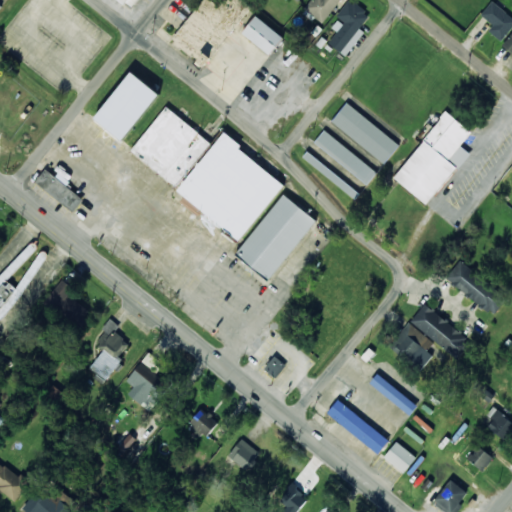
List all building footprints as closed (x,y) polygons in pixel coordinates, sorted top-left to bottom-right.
[(122,0),(132,8),(138,0),(122,0)] [(218,0),(202,0),(172,40),(204,65),(249,5),(243,0),(237,0),(231,9),(218,0)] [(310,0),(304,8),(322,22),(340,0),(310,0)] [(345,56),(365,32),(359,28),(370,15),(351,0),(348,0),(335,16),(339,19),(332,27),(337,31),(329,42),(345,56)] [(481,14),(493,25),(489,30),(500,41),(511,27),(511,17),(493,1),(481,14)] [(283,37),(256,15),(242,33),(270,54),(283,37)] [(511,32),(503,44),(511,51),(511,32)] [(160,93),(131,71),(93,121),(121,143),(160,93)] [(385,164),(400,144),(346,102),(331,121),(385,164)] [(285,182),(221,133),(214,143),(165,106),(129,154),(242,239),(285,182)] [(472,132),(442,108),(429,125),(433,129),(394,178),(427,205),(469,152),(461,145),(472,132)] [(314,142),(367,184),(377,172),(324,130),(314,142)] [(83,200),(47,168),(36,181),(72,212),(83,200)] [(316,219),(283,193),(237,254),(270,280),(316,219)] [(494,314),(507,295),(459,261),(445,280),(494,314)] [(91,309),(72,299),(77,289),(59,279),(45,305),(82,325),(91,309)] [(410,322),(460,359),(473,340),(424,304),(410,322)] [(105,382),(122,361),(118,358),(130,343),(115,331),(119,326),(110,318),(102,329),(105,332),(95,344),(103,351),(88,368),(105,382)] [(433,355),(427,350),(434,342),(408,322),(390,346),(421,370),(433,355)] [(264,369),(275,378),(286,365),(275,355),(264,369)] [(164,390),(157,385),(162,378),(140,363),(127,381),(134,386),(128,394),(150,410),(164,390)] [(417,406),(378,372),(370,382),(409,415),(417,406)] [(61,392),(52,388),(48,397),(57,401),(61,392)] [(379,453),(390,439),(337,400),(327,414),(379,453)] [(203,437),(218,422),(203,408),(188,423),(203,437)] [(493,420),(488,428),(506,440),(511,430),(511,420),(492,408),(487,416),(493,420)] [(261,454),(242,438),(228,455),(247,471),(261,454)] [(384,457),(404,473),(416,457),(397,441),(384,457)] [(484,471),(494,457),(478,446),(468,460),(484,471)] [(0,488),(17,500),(29,482),(0,461),(0,488)] [(468,492),(450,479),(433,503),(445,511),(457,511),(463,505),(460,503),(468,492)] [(286,506),(281,511),(297,511),(309,498),(292,485),(280,500),(286,506)] [(23,508),(28,511),(73,511),(74,511),(61,499),(57,503),(48,495),(44,500),(36,493),(23,508)]
